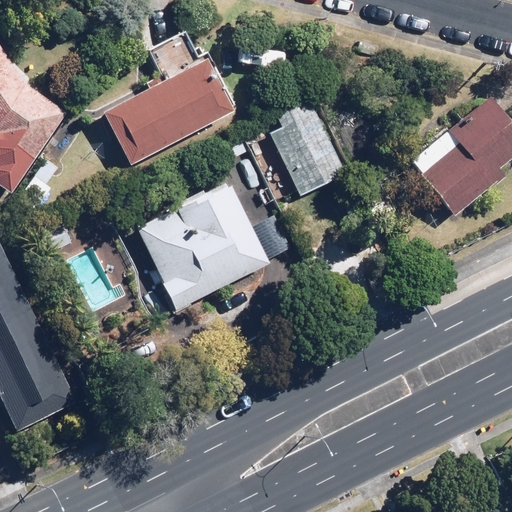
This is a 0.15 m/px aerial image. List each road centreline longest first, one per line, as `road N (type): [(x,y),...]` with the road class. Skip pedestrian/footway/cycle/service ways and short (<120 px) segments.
road 1 (primary): [(144,477),(511,295)]
road 2 (primary): [(511,378),(250,511)]
